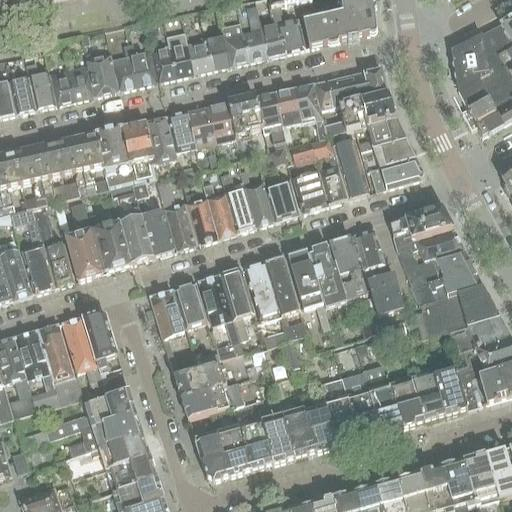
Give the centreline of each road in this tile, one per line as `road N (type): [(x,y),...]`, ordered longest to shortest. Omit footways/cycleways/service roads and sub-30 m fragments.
road 1 (residential): [(408,51),(0,142)]
road 2 (residential): [(115,296),(426,204),(461,184)]
road 3 (residential): [(190,511),(318,475),(346,484),(434,461),(454,437),(511,422)]
road 4 (residential): [(115,296),(190,511)]
road 5 (tertiary): [(461,184),(420,99),(408,51)]
